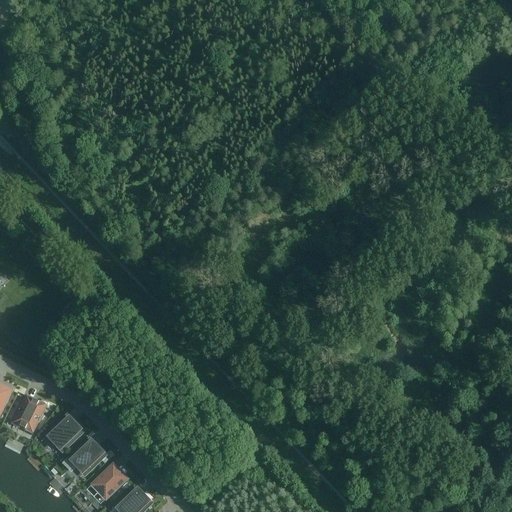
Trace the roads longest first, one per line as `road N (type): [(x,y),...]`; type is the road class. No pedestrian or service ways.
road 1 (residential): [(310,511),(0,190)]
road 2 (residential): [(0,362),(72,398),(183,511)]
